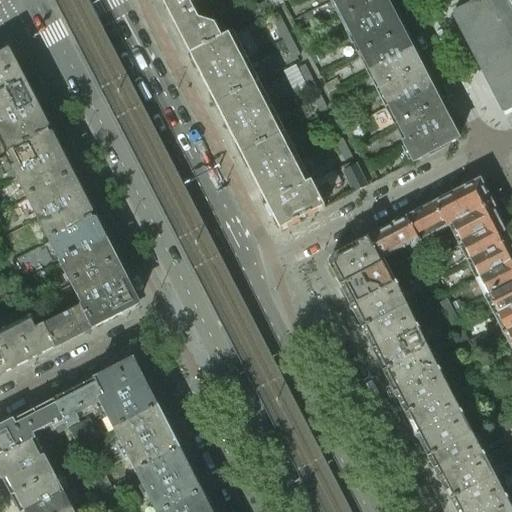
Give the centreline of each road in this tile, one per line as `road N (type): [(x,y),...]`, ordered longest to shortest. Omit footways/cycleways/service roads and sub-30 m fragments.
road 1 (secondary): [(31,0),(193,303)]
road 2 (secondary): [(248,274),(107,0)]
road 3 (residential): [(487,148),(248,274)]
road 4 (residential): [(426,511),(338,342),(281,318),(271,323)]
road 5 (residential): [(193,303),(0,403)]
road 6 (secondary): [(366,511),(271,323)]
road 7 (residential): [(220,354),(208,360),(191,416),(238,511)]
road 8 (secondary): [(220,354),(300,511)]
road 9 (residential): [(410,0),(487,148)]
